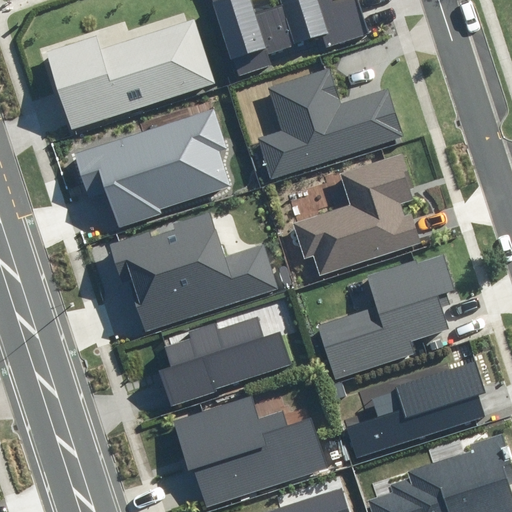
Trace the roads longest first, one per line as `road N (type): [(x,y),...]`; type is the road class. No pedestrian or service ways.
road 1 (tertiary): [(82,511),(0,243)]
road 2 (residential): [(439,0),(511,218)]
